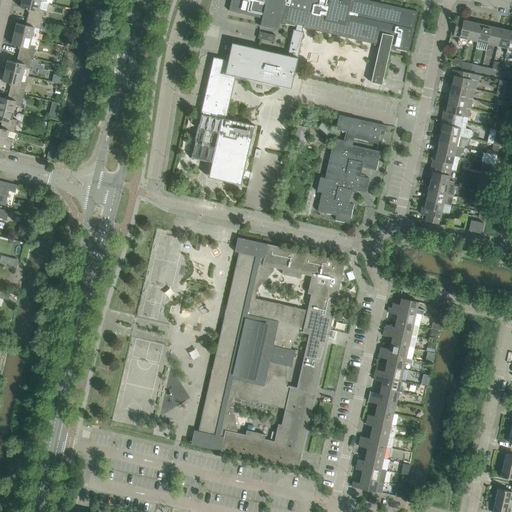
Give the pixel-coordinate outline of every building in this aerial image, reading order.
[(35,0),(22,0),(20,8),(29,10),(27,17),(41,21),(44,9),(46,10),(48,3),(46,2),(35,0)] [(228,60),(225,73),(235,76),(291,88),(293,79),(294,76),(295,76),(295,75),(294,75),(295,72),(299,50),(300,45),(303,32),(304,32),(302,31),(303,28),(364,41),(368,42),(374,44),(379,45),(382,33),(393,36),(390,47),(395,49),(408,52),(408,51),(412,33),(411,33),(412,29),(413,30),(417,11),(367,0),(230,0),(229,11),(261,18),(259,27),(260,27),(277,31),(279,22),(295,26),(296,26),(295,30),(293,29),(287,55),(258,49),(232,43),(228,60)] [(466,45),(467,39),(471,22),(467,21),(467,19),(457,16),(453,36),(459,37),(457,43),(466,45)] [(16,23),(14,34),(31,38),(32,38),(37,39),(41,21),(27,17),(25,25),(16,23)] [(467,39),(477,41),(481,24),(471,22),(467,39)] [(491,26),(481,24),(477,41),(487,44),(491,26)] [(487,44),(497,46),(501,29),(491,26),(487,44)] [(497,46),(507,48),(511,31),(501,29),(497,46)] [(259,32),(258,38),(274,42),(276,35),(259,32)] [(20,47),(18,54),(32,58),(35,46),(29,45),(31,38),(14,34),(11,44),(20,47)] [(7,60),(5,71),(22,75),(28,76),(32,58),(18,54),(16,62),(7,60)] [(46,79),(61,83),(63,75),(56,73),(59,64),(36,57),(31,73),(47,77),(46,79)] [(226,119),(235,76),(225,73),(228,60),(213,57),(190,158),(211,163),(208,177),(240,185),(254,125),(226,119)] [(482,67),(480,72),(490,75),(492,69),(482,67)] [(453,69),(450,79),(453,80),(452,84),(474,89),(475,89),(478,77),(478,75),(472,74),(453,69)] [(492,69),(490,75),(500,77),(502,71),(492,69)] [(20,82),(22,75),(5,71),(2,81),(11,84),(9,91),(23,95),(26,83),(20,82)] [(506,81),(503,96),(509,97),(511,83),(506,81)] [(452,84),(449,94),(472,99),(474,89),(452,84)] [(0,97),(0,108),(13,112),(15,105),(20,106),(23,95),(9,91),(7,99),(0,97)] [(472,99),(449,94),(447,104),(470,109),(472,99)] [(444,108),(442,118),(461,122),(463,116),(468,117),(470,109),(447,104),(446,109),(444,108)] [(0,120),(2,120),(0,128),(14,132),(17,120),(11,119),(13,112),(0,108),(0,120)] [(386,126),(339,115),(339,116),(336,129),(347,132),(345,141),(333,138),(332,145),(324,178),(367,188),(369,178),(360,176),(361,170),(362,167),(375,170),(376,170),(378,159),(380,152),(352,145),(354,138),(377,143),(380,129),(385,130),(386,126)] [(442,128),(441,132),(470,139),(472,129),(465,128),(467,123),(461,122),(442,118),(440,127),(442,128)] [(296,125),(293,139),(299,140),(302,126),(296,125)] [(0,148),(10,150),(12,139),(7,137),(8,131),(14,132),(0,128),(0,148)] [(493,144),(499,145),(502,131),(496,130),(493,144)] [(470,139),(441,132),(439,142),(464,148),(464,146),(470,139)] [(439,142),(436,152),(458,157),(459,154),(463,152),(464,148),(439,142)] [(50,143),(46,159),(53,161),(54,156),(56,157),(57,154),(59,145),(50,143)] [(460,157),(458,157),(436,152),(434,152),(431,166),(450,170),(456,171),(460,157)] [(482,162),(479,177),(484,178),(492,179),(495,165),(489,164),(482,162)] [(431,176),(430,180),(453,185),(454,181),(448,180),(450,170),(431,166),(429,175),(431,176)] [(324,178),(320,177),(317,191),(321,192),(317,211),(336,216),(335,220),(349,223),(353,204),(349,203),(352,189),(366,193),(367,188),(324,178)] [(492,179),(484,178),(483,185),(480,184),(478,191),(489,193),(492,179)] [(0,203),(2,204),(6,190),(15,193),(17,185),(7,183),(0,180),(0,203)] [(455,186),(453,185),(430,180),(428,190),(453,196),(455,186)] [(426,200),(443,204),(451,206),(453,196),(428,190),(426,200)] [(481,202),(487,203),(489,193),(478,191),(476,201),(481,202)] [(50,193),(40,195),(42,204),(49,202),(51,202),(50,193)] [(19,205),(30,206),(31,198),(20,196),(19,205)] [(440,218),(443,204),(426,200),(425,205),(422,204),(420,214),(426,215),(425,221),(438,224),(440,218)] [(0,218),(6,220),(8,211),(0,208),(0,218)] [(483,223),(471,220),(468,231),(481,234),(483,223)] [(19,225),(17,235),(24,237),(27,226),(19,225)] [(194,430),(191,444),(298,468),(345,262),(267,244),(262,243),(259,242),(237,237),(234,252),(238,252),(198,431),(194,430)] [(416,309),(418,302),(401,298),(399,305),(393,303),(392,308),(422,315),(423,315),(424,310),(416,309)] [(389,307),(387,312),(391,313),(397,314),(396,320),(419,326),(421,315),(392,308),(389,307)] [(448,309),(441,307),(439,316),(439,317),(439,318),(441,320),(449,319),(449,318),(448,311),(448,309)] [(385,325),(384,330),(417,337),(417,335),(419,326),(396,320),(394,327),(385,325)] [(384,330),(383,335),(392,337),(391,343),(408,347),(414,348),(417,337),(384,330)] [(414,348),(408,347),(391,343),(390,345),(389,349),(380,347),(379,352),(382,353),(405,358),(411,359),(414,348)] [(379,352),(378,357),(387,359),(386,365),(403,369),(404,363),(411,364),(412,359),(411,359),(405,358),(379,352)] [(400,380),(403,369),(386,365),(384,372),(375,369),(374,374),(400,380)] [(382,381),(381,387),(398,391),(400,380),(374,374),(373,379),(382,381)] [(370,391),(369,396),(395,402),(398,391),(381,387),(380,393),(370,391)] [(376,410),(393,414),(395,402),(369,396),(367,401),(377,403),(376,410)] [(368,415),(367,419),(395,426),(398,415),(393,414),(376,410),(374,416),(368,415)] [(372,426),(371,432),(394,437),(396,426),(367,419),(366,424),(372,426)] [(394,437),(371,432),(369,438),(360,436),(359,441),(385,447),(391,448),(394,437)] [(383,458),(385,447),(359,441),(358,446),(367,448),(366,455),(383,458)] [(502,465),(511,467),(511,454),(505,453),(502,465)] [(389,460),(383,458),(366,455),(364,461),(358,459),(357,464),(386,471),(389,460)] [(362,470),(361,477),(384,482),(386,471),(357,464),(356,469),(362,470)] [(511,467),(502,465),(499,477),(511,479),(511,467)] [(353,481),(352,487),(381,493),(384,482),(361,477),(359,483),(353,481)] [(511,491),(497,488),(494,500),(511,504),(511,491)] [(510,511),(511,506),(511,504),(494,500),(491,511),(492,511),(510,511)]
